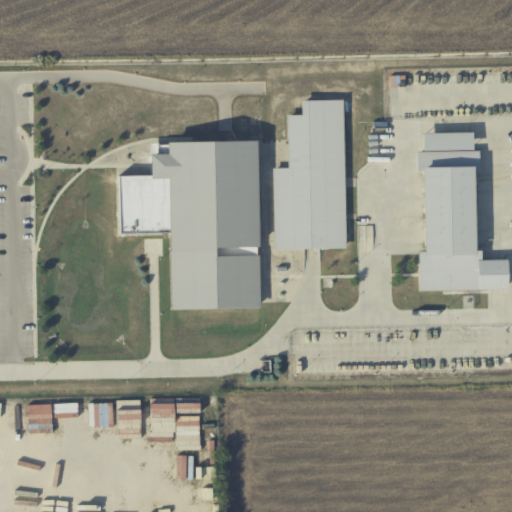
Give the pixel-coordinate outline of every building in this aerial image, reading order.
[(276,247),(273,169),(289,170),(287,115),(303,115),(303,98),(345,97),(348,249),(276,247)] [(424,132),(474,131),(472,150),(479,150),(480,170),(474,172),(475,250),(482,251),(482,262),(508,258),(507,287),(418,289),(417,251),(425,252),(424,169),(417,169),(415,152),(423,150),(424,132)] [(152,176),(150,154),(166,154),(167,142),(257,140),(260,308),(171,310),(169,234),(117,236),(118,175),(152,176)] [(140,414),(140,400),(117,400),(117,414),(140,414)] [(59,407),(59,427),(82,426),(82,406),(59,407)] [(56,460),(54,408),(31,408),(33,461),(56,460)]
